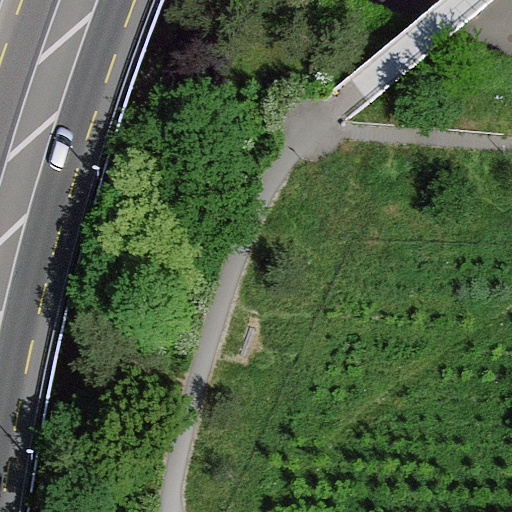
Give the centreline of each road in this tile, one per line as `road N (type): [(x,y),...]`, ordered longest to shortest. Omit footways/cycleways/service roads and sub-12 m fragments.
road 1 (primary): [(0,404),(67,141),(117,0)]
road 2 (primary): [(42,0),(0,122)]
